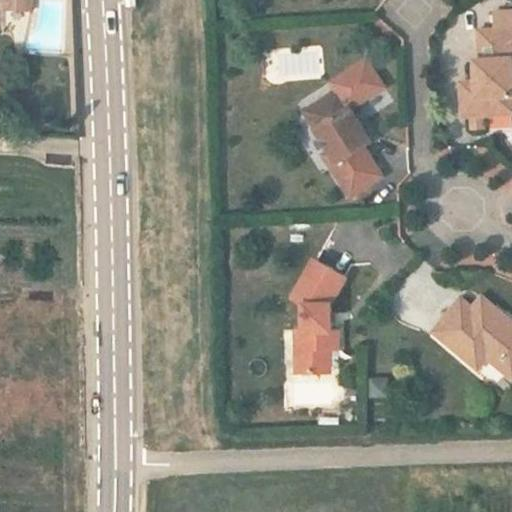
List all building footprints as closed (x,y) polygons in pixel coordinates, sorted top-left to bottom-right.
[(0,0),(0,27),(24,29),(26,2),(65,4),(64,0),(0,0)] [(453,118),(454,141),(507,137),(506,116),(511,115),(511,67),(501,68),(500,53),(471,55),(472,84),(467,84),(468,106),(469,117),(453,118)] [(453,107),(453,118),(469,117),(468,106),(453,107)] [(296,133),(324,170),(320,173),(338,198),(367,176),(358,164),(365,158),(329,109),(296,133)] [(328,374),(329,355),(320,355),(318,332),(336,300),(303,283),(283,319),(293,326),(294,356),(287,356),(287,398),(320,398),(319,374),(328,374)] [(471,373),(482,383),(504,402),(511,391),(511,351),(472,319),(462,331),(450,322),(423,354),(461,386),(471,373)] [(472,395),(482,383),(471,373),(461,386),(472,395)] [(369,375),(368,395),(388,395),(388,375),(369,375)]
